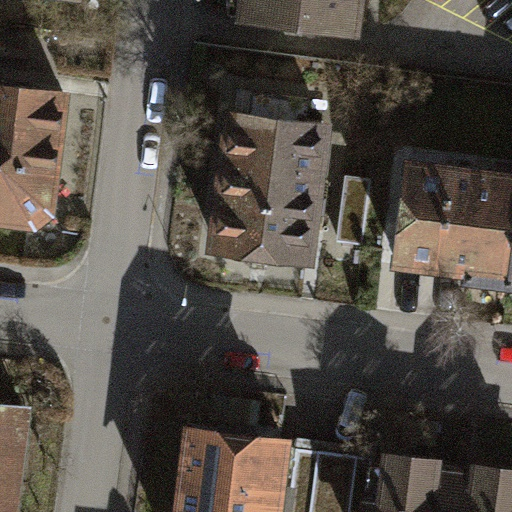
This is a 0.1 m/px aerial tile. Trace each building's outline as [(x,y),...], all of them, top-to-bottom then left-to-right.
[(358,31),(362,0),(243,0),(241,17),(358,31)] [(0,214),(34,218),(54,203),(67,89),(0,81),(0,214)] [(324,122),(234,111),(218,246),(308,256),(324,122)] [(511,273),(511,171),(505,170),(412,159),(400,260),(511,273)] [(0,511),(11,511),(25,404),(0,400),(0,511)] [(274,511),(285,438),(191,426),(180,511),(274,511)] [(328,511),(337,452),(303,447),(293,511),(328,511)] [(373,457),(337,452),(328,511),(365,511),(372,463),(373,457)] [(389,465),(372,463),(365,511),(452,511),(458,464),(439,462),(440,458),(390,452),(389,465)] [(477,467),(458,464),(452,511),(511,511),(511,467),(478,463),(477,467)]
